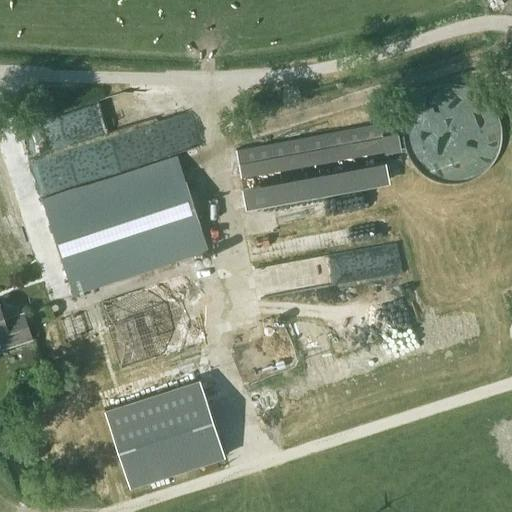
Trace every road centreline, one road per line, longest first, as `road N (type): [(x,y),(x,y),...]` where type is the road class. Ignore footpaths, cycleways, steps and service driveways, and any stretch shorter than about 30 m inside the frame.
road 1 (unclassified): [(0,78),(244,82),(318,72),(452,29),(511,25)]
road 2 (track): [(511,384),(115,511)]
road 3 (track): [(215,141),(486,58),(511,30)]
